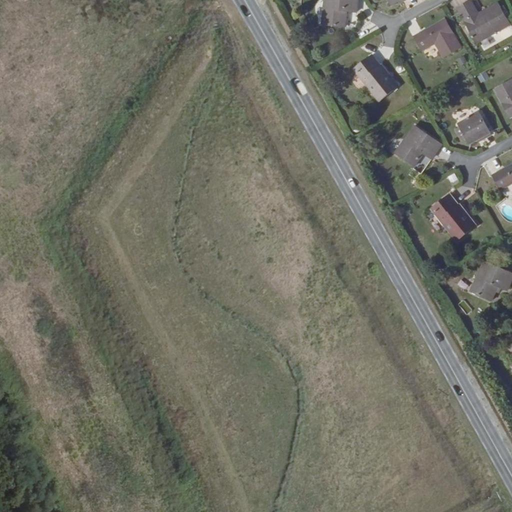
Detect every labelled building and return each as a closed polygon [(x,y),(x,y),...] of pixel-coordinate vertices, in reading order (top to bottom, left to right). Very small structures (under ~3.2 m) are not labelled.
[(358,0),(325,0),(322,26),(346,29),(347,13),(358,14),(358,0)] [(472,0),(470,0),(458,7),(478,43),(511,24),(499,2),(480,13),(472,0)] [(447,21),(424,33),(423,32),(415,36),(423,52),(436,45),(444,58),(462,49),(447,21)] [(373,54),(355,69),(379,102),(398,88),(373,54)] [(480,83),(489,78),(486,72),(477,76),(480,83)] [(511,78),(494,89),(509,116),(511,114),(511,78)] [(493,133),(481,112),(461,123),(473,144),(493,133)] [(444,144),(415,125),(395,152),(414,167),(424,154),(432,160),(444,144)] [(511,166),(502,172),(501,170),(493,175),(501,190),(511,184),(511,166)] [(450,194),(431,209),(456,241),(476,226),(450,194)] [(511,283),(511,271),(485,259),(471,290),(493,300),(500,286),(509,290),(511,283)]
